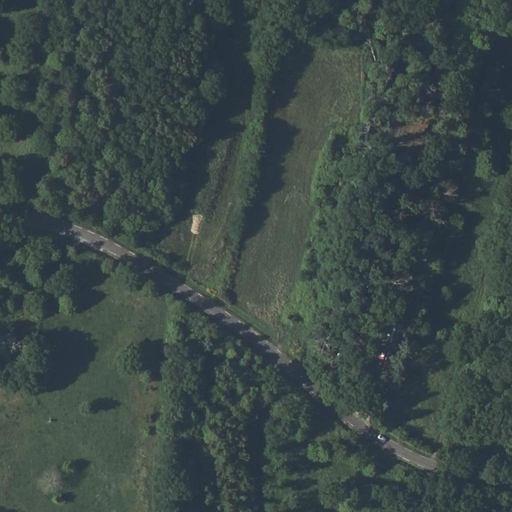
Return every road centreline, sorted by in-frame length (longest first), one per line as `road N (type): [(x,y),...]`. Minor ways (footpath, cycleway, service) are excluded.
road 1 (unclassified): [(0,218),(36,221),(105,245),(246,334),(399,451),(511,487)]
road 2 (track): [(431,466),(479,336),(511,202)]
